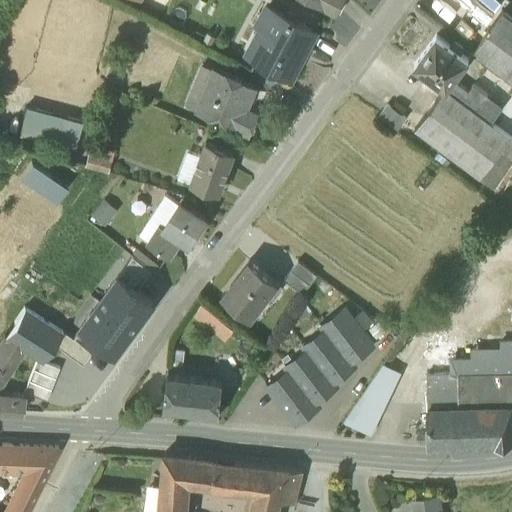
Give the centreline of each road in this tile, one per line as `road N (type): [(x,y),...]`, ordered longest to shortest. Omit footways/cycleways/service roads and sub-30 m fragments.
road 1 (residential): [(399,0),(104,412),(99,435)]
road 2 (secondary): [(511,456),(438,464),(99,435)]
